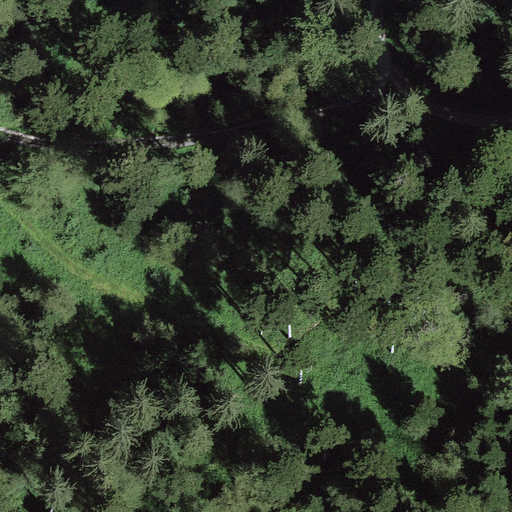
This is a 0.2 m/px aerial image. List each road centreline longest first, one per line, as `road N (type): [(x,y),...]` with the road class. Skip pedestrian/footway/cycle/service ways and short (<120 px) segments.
road 1 (track): [(0,193),(59,253),(286,358),(334,369),(384,367),(511,336)]
road 2 (track): [(0,132),(55,147),(194,138),(341,110),(397,85)]
road 3 (track): [(511,122),(442,116),(413,100),(384,63),(375,0)]
